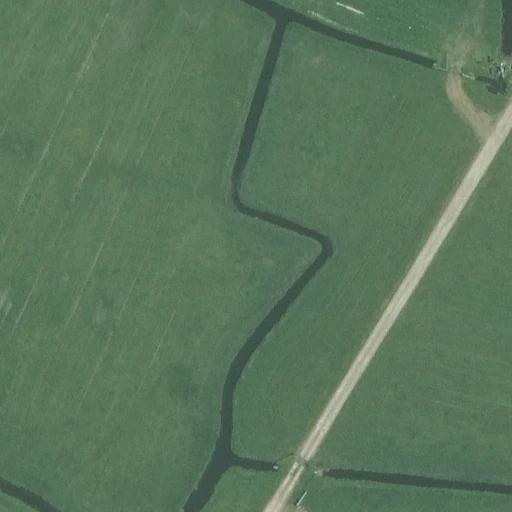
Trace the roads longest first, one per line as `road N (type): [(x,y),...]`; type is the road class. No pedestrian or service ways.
road 1 (track): [(511,115),(272,511)]
road 2 (track): [(464,31),(455,91),(494,145)]
